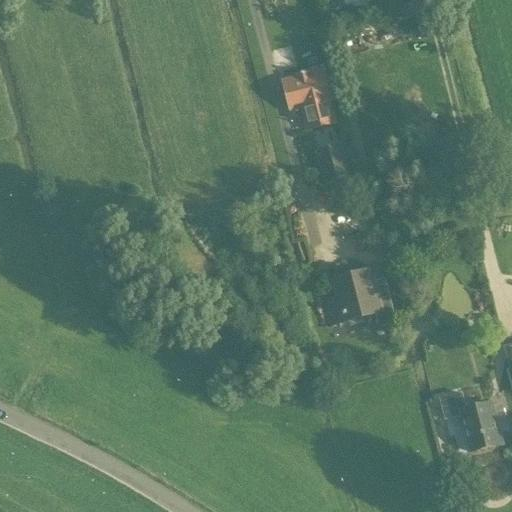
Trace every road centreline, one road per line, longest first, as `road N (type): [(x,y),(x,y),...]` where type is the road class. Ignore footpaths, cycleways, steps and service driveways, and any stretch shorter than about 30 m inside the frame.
road 1 (unknown): [(448,0),(511,247)]
road 2 (tertiary): [(184,511),(0,416)]
